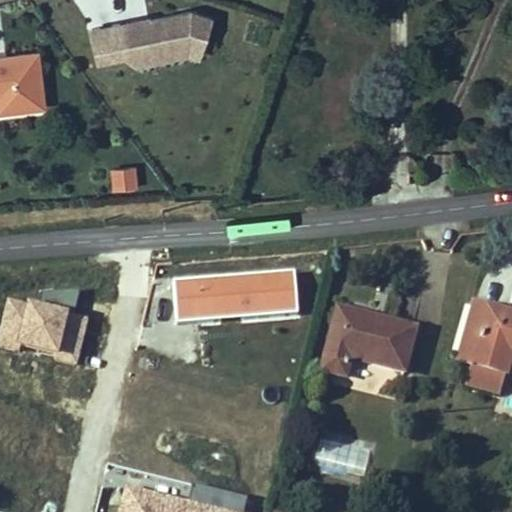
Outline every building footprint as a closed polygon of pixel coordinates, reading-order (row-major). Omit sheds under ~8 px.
[(150,13),(93,28),(100,59),(127,53),(139,61),(189,49),(203,53),(214,16),(191,9),(151,19),(150,13)] [(0,110),(0,111),(46,106),(40,52),(0,56),(0,110)] [(111,187),(138,185),(136,161),(109,164),(111,187)] [(173,318),(294,315),(293,273),(172,276),(173,318)] [(0,330),(0,348),(79,365),(89,315),(7,297),(0,330)] [(511,355),(511,314),(471,303),(454,363),(470,367),(505,376),(511,355)] [(404,373),(415,330),(338,311),(322,371),(346,378),(350,359),(404,373)] [(500,395),(505,376),(470,367),(465,385),(500,395)] [(320,447),(318,469),(366,471),(367,449),(320,447)] [(121,485),(115,511),(247,511),(250,497),(190,484),(186,499),(121,485)]
